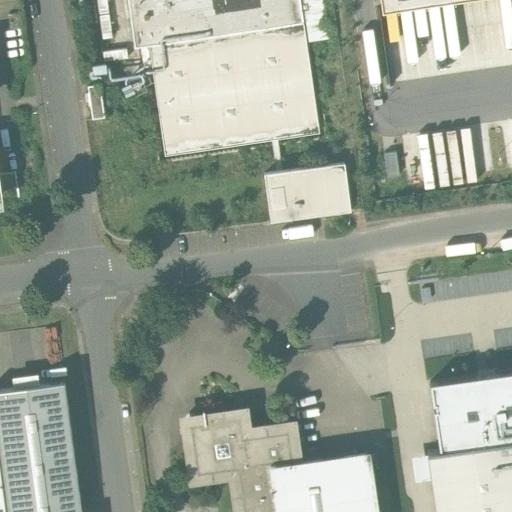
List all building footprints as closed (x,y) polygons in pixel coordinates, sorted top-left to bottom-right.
[(127,0),(135,48),(149,46),(164,157),(319,134),(306,45),(329,41),(322,0),(127,0)] [(379,0),(381,12),(462,0),(379,0)] [(146,75),(121,89),(125,97),(151,84),(146,75)] [(98,84),(86,86),(90,119),(103,117),(98,84)] [(345,162),(265,173),(270,220),(351,211),(345,162)] [(2,383),(27,380),(25,371),(1,375),(2,383)] [(439,451),(511,441),(511,371),(488,374),(429,382),(432,404),(434,403),(435,409),(433,409),(439,451)] [(63,381),(0,389),(0,488),(3,510),(3,511),(80,511),(78,495),(79,495),(79,493),(78,493),(75,473),(76,472),(76,470),(75,471),(72,450),(73,450),(73,448),(72,448),(69,428),(70,428),(70,426),(69,426),(66,406),(67,406),(67,404),(66,404),(63,383),(64,383),(64,381),(63,381)] [(244,409),(182,418),(191,481),(231,475),(236,511),(277,511),(271,467),(298,463),(292,422),(247,429),(244,409)] [(511,511),(511,441),(439,451),(427,453),(435,511),(511,511)] [(298,463),(271,467),(277,511),(374,511),(366,453),(337,458),(298,463)]
